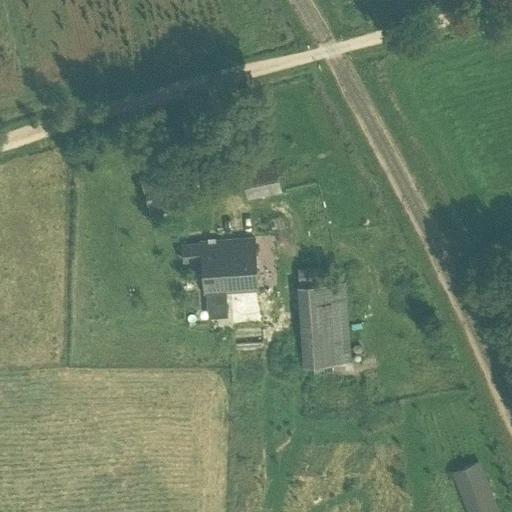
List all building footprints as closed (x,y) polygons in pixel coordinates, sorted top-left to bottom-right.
[(241,170),(247,199),(280,192),(274,163),(241,170)] [(173,184),(169,168),(142,176),(152,210),(178,202),(178,201),(193,197),(192,191),(188,179),(173,184)] [(203,260),(205,292),(257,289),(253,240),(183,245),(184,261),(203,260)] [(298,269),(299,283),(318,282),(317,268),(298,269)] [(265,319),(264,329),(282,330),(283,320),(265,319)] [(499,511),(482,461),(451,471),(464,511),(499,511)]
